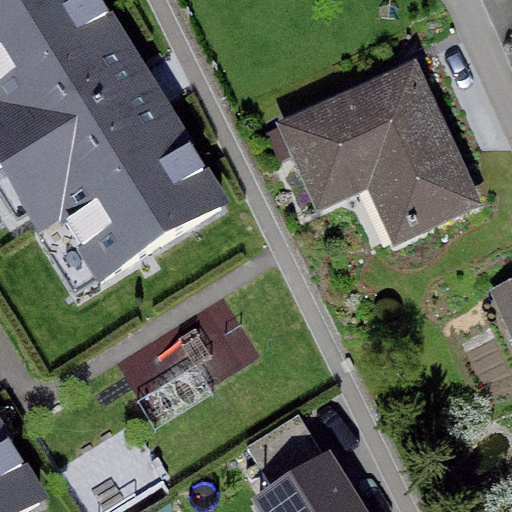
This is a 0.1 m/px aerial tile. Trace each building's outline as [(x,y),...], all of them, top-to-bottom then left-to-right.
[(0,139),(94,294),(221,217),(87,0),(23,0),(0,14),(0,139)] [(465,208),(406,79),(283,135),(316,207),(379,179),(405,236),(465,208)] [(511,347),(511,286),(489,297),(511,347)] [(265,511),(356,511),(299,419),(248,451),(277,497),(261,506),(265,511)] [(0,511),(30,511),(42,505),(0,435),(0,511)]
